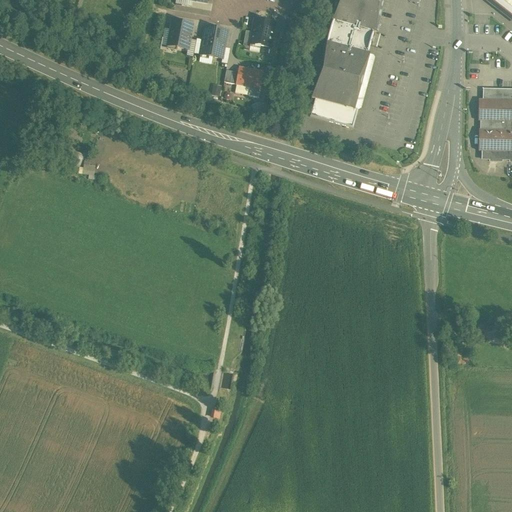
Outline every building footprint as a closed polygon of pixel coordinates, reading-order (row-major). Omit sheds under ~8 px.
[(338,0),(312,99),(315,100),(354,111),(355,110),(361,88),(364,78),(369,56),(370,56),(370,55),(368,55),(374,33),(376,34),(379,21),(384,0),(338,0)] [(511,0),(487,0),(511,19),(511,0)] [(250,44),(250,45),(260,47),(270,49),(270,48),(272,39),(275,24),(255,21),(252,33),(250,44)] [(192,27),(172,23),(170,31),(169,40),(167,47),(188,51),(188,50),(190,41),(192,27)] [(164,30),(162,39),(169,40),(170,31),(164,30)] [(227,35),(206,31),(201,58),(222,62),(227,35)] [(244,43),(250,44),(252,33),(246,32),(244,43)] [(272,39),(270,48),(277,49),(278,40),(272,39)] [(190,41),(188,50),(194,51),(196,42),(190,41)] [(260,47),(250,45),(250,48),(249,51),(259,53),(260,47)] [(240,71),(236,94),(258,98),(262,75),(240,71)] [(511,91),(486,91),(483,91),(482,91),(482,100),(477,100),(477,151),(481,151),(481,160),(488,160),(488,164),(500,164),(500,161),(507,161),(507,163),(511,163),(511,91)] [(354,111),(315,100),(310,117),(353,129),(358,111),(355,110),(354,111)] [(85,164),(84,175),(94,176),(96,166),(85,164)] [(211,419),(219,421),(221,412),(213,411),(211,419)]
